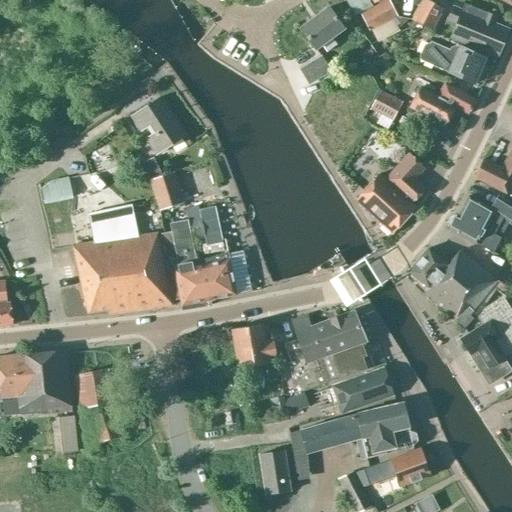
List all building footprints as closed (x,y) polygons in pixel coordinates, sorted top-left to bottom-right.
[(388,0),(383,0),(373,6),(360,12),(369,30),(397,16),(388,0)] [(404,0),(393,0),(400,16),(409,13),(404,0)] [(427,0),(422,0),(412,19),(432,30),(443,9),(427,0)] [(453,5),(448,19),(457,23),(451,37),(455,38),(498,56),(505,39),(509,29),(508,28),(494,22),(497,16),(464,3),(461,9),(453,5)] [(328,7),(299,28),(315,49),(321,45),(326,52),(336,44),(331,37),(344,28),(328,7)] [(474,84),(486,59),(457,45),(450,48),(449,50),(431,41),(430,44),(424,45),(419,56),(422,61),(474,84)] [(301,70),(309,84),(330,72),(322,58),(301,70)] [(117,70),(94,92),(106,104),(128,82),(117,70)] [(438,96),(420,87),(410,106),(445,126),(455,107),(468,114),(476,100),(445,83),(438,96)] [(402,102),(381,90),(371,107),(392,119),(402,102)] [(132,117),(142,132),(147,128),(152,135),(146,139),(157,155),(185,136),(161,99),(132,117)] [(510,195),(511,190),(511,150),(503,166),(483,159),(474,177),(510,195)] [(394,233),(416,208),(412,204),(426,188),(415,178),(425,167),(409,153),(385,179),(379,174),(356,199),(394,233)] [(161,173),(153,158),(141,164),(149,180),(161,173)] [(175,173),(151,181),(160,211),(184,203),(175,173)] [(43,204),(72,199),(68,178),(39,184),(43,204)] [(449,229),(486,249),(492,253),(501,238),(494,234),(504,216),(495,211),(496,211),(469,196),(458,215),(451,217),(448,223),(449,228),(449,229)] [(216,219),(225,208),(214,199),(205,209),(216,219)] [(94,243),(72,246),(87,313),(108,311),(109,314),(109,315),(171,306),(157,234),(137,237),(130,205),(87,215),(94,243)] [(160,234),(170,277),(168,277),(172,300),(179,299),(183,310),(210,306),(209,301),(235,295),(227,252),(196,261),(187,220),(170,223),(172,232),(160,234)] [(429,288),(425,294),(465,327),(473,318),(469,315),(497,281),(460,251),(448,265),(428,249),(409,272),(429,288)] [(329,260),(334,269),(345,263),(339,254),(329,260)] [(7,303),(5,281),(0,281),(0,326),(12,325),(9,303),(7,303)] [(486,304),(498,313),(508,298),(497,289),(486,304)] [(298,339),(283,344),(300,392),(370,368),(366,356),(370,355),(365,342),(366,342),(355,311),(311,326),(307,316),(292,321),(298,339)] [(462,340),(471,355),(478,350),(489,367),(504,358),(503,356),(510,351),(491,321),(462,340)] [(238,369),(245,368),(246,376),(239,378),(241,391),(258,388),(254,366),(269,364),(269,359),(275,358),(272,340),(265,341),(262,325),(231,330),(238,369)] [(0,398),(8,397),(18,397),(19,414),(73,413),(67,352),(25,356),(25,355),(0,357),(0,398)] [(331,387),(341,415),(393,397),(383,368),(331,387)] [(80,410),(113,404),(107,369),(74,376),(80,410)] [(309,406),(304,393),(286,399),(290,413),(309,406)] [(0,412),(0,413),(12,413),(12,399),(0,399),(0,412)] [(413,447),(413,446),(417,442),(415,434),(410,431),(403,404),(351,416),(300,431),(307,454),(362,438),(367,459),(412,448),(412,447),(413,447)] [(112,410),(88,418),(97,444),(122,437),(112,410)] [(42,435),(57,437),(58,420),(44,418),(42,435)] [(420,448),(357,472),(361,483),(362,487),(396,474),(401,486),(430,475),(420,448)] [(0,463),(21,463),(21,451),(0,451),(0,463)] [(289,492),(287,479),(283,452),(260,456),(267,496),(289,492)] [(362,511),(372,507),(369,500),(362,488),(354,472),(338,480),(354,511),(362,511)] [(374,483),(362,488),(369,500),(380,495),(374,483)]
